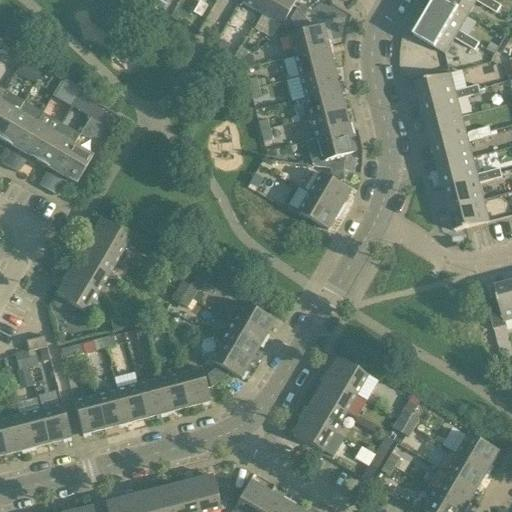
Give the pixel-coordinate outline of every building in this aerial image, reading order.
[(162,11),(168,0),(157,0),(154,6),(162,11)] [(261,16),(269,0),(243,0),(241,4),(261,16)] [(269,0),(261,16),(281,27),(296,0),(269,0)] [(438,0),(435,0),(425,17),(456,36),(454,39),(464,45),(469,38),(458,32),(467,17),(438,0)] [(476,2),(476,0),(438,0),(467,17),(476,2)] [(501,6),(490,0),(486,8),(496,14),(501,6)] [(199,2),(192,13),(200,18),(206,7),(199,2)] [(292,25),(302,18),(296,9),(289,21),(292,25)] [(454,39),(456,36),(425,17),(414,37),(445,55),(454,39)] [(308,26),(302,18),(292,25),(295,29),(308,26)] [(293,57),(327,48),(322,27),(287,35),(293,57)] [(474,51),(479,44),(469,38),(464,45),(474,51)] [(221,41),(217,48),(225,53),(230,46),(221,41)] [(494,56),(499,46),(492,42),(486,51),(494,56)] [(293,57),(298,78),(333,69),(327,48),(293,57)] [(33,66),(22,60),(21,62),(14,73),(25,79),(32,68),(33,66)] [(338,90),(333,69),(298,78),(304,99),(338,90)] [(466,89),(455,92),(450,75),(415,84),(421,105),(456,96),(457,101),(468,98),(466,89)] [(246,82),(249,91),(257,89),(255,79),(246,82)] [(72,87),(62,81),(57,89),(67,95),(72,87)] [(478,86),(466,89),(468,98),(480,95),(478,86)] [(260,99),(257,89),(249,91),(251,101),(260,99)] [(344,111),(338,90),(304,99),(309,120),(344,111)] [(0,141),(17,113),(23,103),(5,92),(0,99),(0,141)] [(457,101),(456,96),(421,105),(426,126),(461,117),(457,101)] [(19,152),(36,124),(42,114),(23,103),(17,113),(0,141),(19,152)] [(103,113),(95,109),(89,118),(97,123),(103,113)] [(349,132),(344,111),(309,120),(315,140),(315,141),(349,132)] [(426,126),(432,147),(467,138),(468,143),(479,140),(477,131),(466,134),(461,117),(426,126)] [(89,118),(79,135),(89,141),(101,138),(106,129),(97,123),(89,118)] [(257,123),(260,133),(268,131),(266,121),(257,123)] [(54,135),(36,124),(19,152),(38,163),(54,135)] [(489,128),(477,131),(479,140),(491,137),(489,128)] [(271,141),(268,131),(260,133),(262,143),(271,141)] [(355,154),(349,132),(315,141),(315,140),(305,143),(311,167),(329,170),(342,172),(344,157),(355,154)] [(38,163),(56,174),(73,146),(54,135),(38,163)] [(468,143),(467,138),(432,147),(437,168),(472,159),(468,143)] [(92,157),(73,146),(56,174),(75,185),(92,157)] [(1,164),(9,169),(15,160),(6,155),(1,164)] [(437,168),(443,189),(478,180),(479,184),(490,181),(488,173),(477,176),(472,159),(437,168)] [(22,164),(15,160),(9,169),(17,173),(22,164)] [(329,175),(340,182),(341,182),(342,172),(329,170),(329,175)] [(499,170),(488,173),(490,181),(502,178),(499,170)] [(308,194),(338,212),(350,192),(319,174),(308,194)] [(254,176),(249,184),(257,189),(263,181),(254,176)] [(38,186),(47,191),(52,182),(44,177),(38,186)] [(479,184),(478,180),(443,189),(448,210),(483,201),(479,184)] [(60,186),(52,182),(47,191),(54,195),(60,186)] [(338,212),(308,194),(296,213),(326,231),(338,212)] [(454,232),(489,223),(483,201),(448,210),(454,232)] [(100,220),(88,240),(119,258),(130,238),(100,220)] [(88,240),(77,259),(108,276),(119,258),(88,240)] [(77,259),(66,277),(97,295),(108,276),(77,259)] [(97,295),(66,277),(55,297),(86,315),(97,295)] [(176,291),(184,296),(189,287),(181,282),(176,291)] [(504,322),(511,320),(511,282),(494,288),(498,303),(486,306),(493,330),(505,327),(504,322)] [(184,296),(192,300),(197,292),(189,287),(184,296)] [(179,304),(184,296),(176,291),(171,300),(179,304)] [(187,309),(192,300),(184,296),(179,304),(187,309)] [(194,303),(190,314),(213,322),(217,311),(194,303)] [(243,304),(232,324),(262,342),(273,322),(243,304)] [(120,321),(122,330),(132,327),(129,318),(120,321)] [(112,332),(122,330),(120,321),(109,323),(112,332)] [(251,360),(262,342),(232,324),(221,343),(251,360)] [(144,329),(146,338),(156,335),(154,326),(144,329)] [(146,338),(144,329),(134,331),(136,340),(146,338)] [(28,353),(46,348),(44,337),(25,342),(28,353)] [(102,340),(104,349),(114,346),(112,337),(102,340)] [(94,351),(104,349),(102,340),(92,342),(94,351)] [(251,360),(221,343),(209,362),(240,380),(251,360)] [(70,348),(60,351),(63,359),(72,357),(70,348)] [(36,357),(26,360),(28,369),(38,366),(36,357)] [(336,359),(325,378),(355,396),(367,376),(336,359)] [(28,369),(26,360),(16,362),(18,371),(28,369)] [(178,375),(187,409),(209,403),(200,369),(178,375)] [(18,385),(31,382),(28,370),(15,373),(18,385)] [(210,373),(218,383),(226,377),(214,370),(210,373)] [(210,390),(218,383),(210,373),(206,376),(210,390)] [(166,414),(187,409),(178,375),(157,380),(166,414)] [(325,378),(314,397),(344,415),(355,396),(325,378)] [(145,420),(166,414),(157,380),(136,386),(145,420)] [(124,425),(145,420),(136,386),(115,391),(124,425)] [(103,431),(124,425),(115,391),(94,396),(103,431)] [(82,436),(103,431),(94,396),(73,402),(82,436)] [(314,397),(303,415),(333,433),(344,415),(314,397)] [(70,439),(61,405),(39,411),(48,445),(70,439)] [(27,451),(48,445),(39,411),(18,416),(27,451)] [(402,412),(397,420),(405,425),(410,416),(402,412)] [(333,433),(303,415),(292,435),(322,453),(333,433)] [(27,451),(18,416),(0,420),(0,432),(6,456),(27,451)] [(405,425),(413,430),(418,421),(410,416),(405,425)] [(400,434),(405,425),(397,420),(392,429),(400,434)] [(405,425),(400,434),(408,438),(413,430),(405,425)] [(467,435),(455,454),(486,472),(497,453),(467,435)] [(378,448),(373,457),(381,462),(386,452),(378,448)] [(475,491),(486,472),(455,454),(444,473),(475,491)] [(385,464),(393,468),(398,459),(390,455),(385,464)] [(377,470),(381,462),(373,457),(368,466),(377,470)] [(393,468),(385,464),(380,473),(388,477),(393,468)] [(464,510),(475,491),(444,473),(433,492),(464,510)] [(189,482),(197,511),(215,511),(220,511),(211,477),(189,482)] [(168,488),(174,511),(197,511),(189,482),(168,488)] [(257,511),(269,493),(249,482),(231,511),(257,511)] [(147,493),(152,511),(174,511),(168,488),(147,493)] [(222,502),(227,502),(229,490),(219,488),(222,502)] [(239,491),(229,490),(227,502),(232,503),(239,491)] [(422,511),(462,511),(464,510),(433,492),(422,511)] [(126,499),(129,511),(152,511),(147,493),(126,499)] [(257,511),(282,511),(287,504),(269,493),(257,511)] [(105,505),(106,511),(129,511),(126,499),(105,505)]
